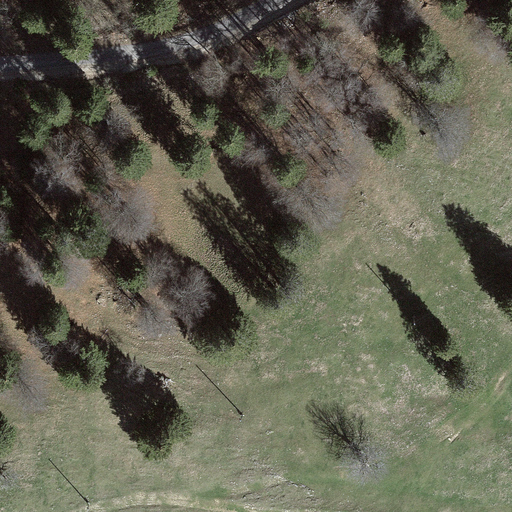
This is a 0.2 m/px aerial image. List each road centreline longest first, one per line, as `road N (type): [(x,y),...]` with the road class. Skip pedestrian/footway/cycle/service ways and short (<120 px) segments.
road 1 (track): [(511,368),(474,410),(380,467),(182,501)]
road 2 (tertiary): [(0,66),(164,49),(281,0)]
